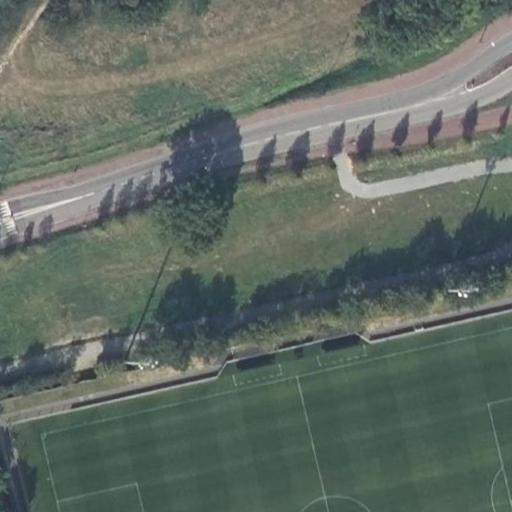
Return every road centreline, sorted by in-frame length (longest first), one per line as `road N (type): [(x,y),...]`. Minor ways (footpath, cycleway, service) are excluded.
road 1 (track): [(0,372),(511,252)]
road 2 (tertiary): [(0,222),(406,107)]
road 3 (tertiary): [(511,39),(406,107)]
